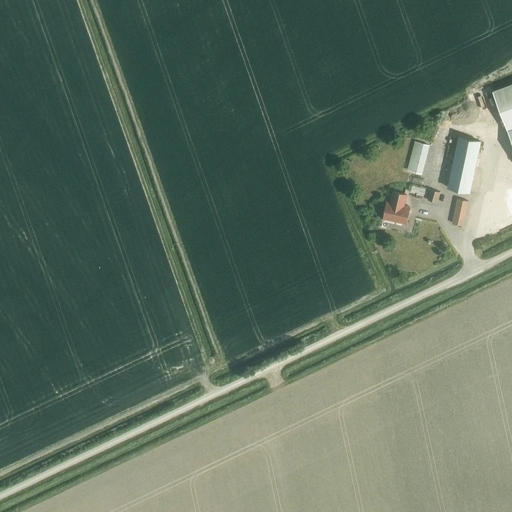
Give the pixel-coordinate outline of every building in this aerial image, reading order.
[(511,84),(493,91),(507,129),(511,142),(511,84)] [(448,187),(470,192),(481,141),(458,137),(448,187)] [(429,145),(417,142),(410,171),(422,174),(429,145)] [(428,199),(438,201),(441,191),(431,188),(428,199)] [(410,207),(402,205),(405,194),(393,191),(390,202),(387,202),(383,218),(406,223),(410,207)] [(452,223),(463,225),(468,200),(457,198),(452,223)]
